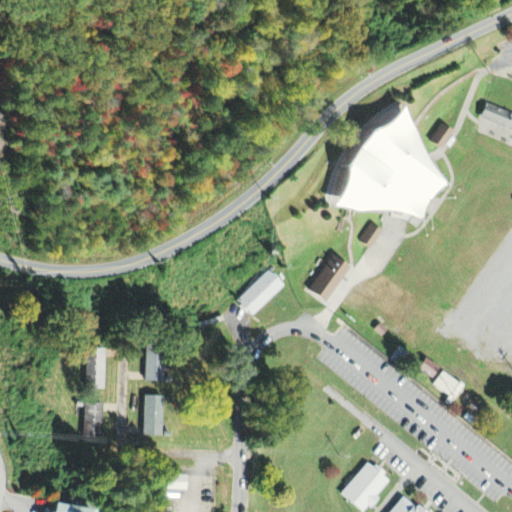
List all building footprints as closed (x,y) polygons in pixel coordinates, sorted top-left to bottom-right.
[(511,111),(511,144),(476,130),(488,102),(511,111)] [(332,212),(415,220),(416,209),(428,204),(428,194),(436,191),(401,115),(356,136),(354,158),(336,166),(332,212)] [(430,145),(442,152),(453,133),(441,127),(430,145)] [(359,245),(371,252),(382,233),(370,226),(359,245)] [(348,266),(325,298),(308,286),(331,254),(348,266)] [(236,298),(266,270),(280,285),(251,313),(236,298)] [(103,350),(85,350),(84,390),(102,390),(103,350)] [(143,383),(162,383),(162,351),(144,350),(143,383)] [(417,371),(431,380),(438,369),(424,360),(417,371)] [(432,389),(454,401),(462,385),(440,374),(432,389)] [(142,392),(140,433),(163,434),(165,393),(142,392)] [(106,397),(83,397),(82,439),(105,439),(106,397)] [(368,461),(341,492),(363,510),(368,504),(371,507),(380,497),(377,494),(389,479),(383,475),(385,472),(375,464),(373,466),(368,461)] [(186,493),(186,477),(167,477),(166,492),(186,493)] [(403,496),(389,511),(428,511),(418,504),(416,507),(403,496)] [(47,499),(45,511),(94,511),(95,506),(47,499)]
